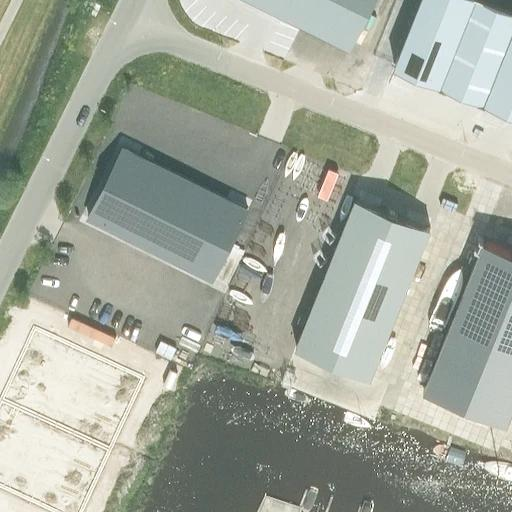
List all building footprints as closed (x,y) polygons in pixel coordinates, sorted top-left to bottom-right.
[(255,0),(350,47),(373,0),(255,0)] [(420,0),(394,65),(440,83),(472,0),(420,0)] [(511,8),(491,0),(472,0),(440,83),(485,101),(511,33),(511,8)] [(511,33),(485,101),(511,112),(511,33)] [(455,133),(450,147),(502,163),(507,149),(455,133)] [(123,146),(88,218),(213,280),(248,208),(123,146)] [(430,227),(356,198),(296,347),(371,377),(430,227)] [(511,250),(484,239),(424,389),(508,423),(511,411),(511,250)] [(34,327),(3,401),(115,447),(145,374),(34,327)] [(3,401),(0,408),(0,485),(63,511),(87,511),(115,447),(3,401)]
